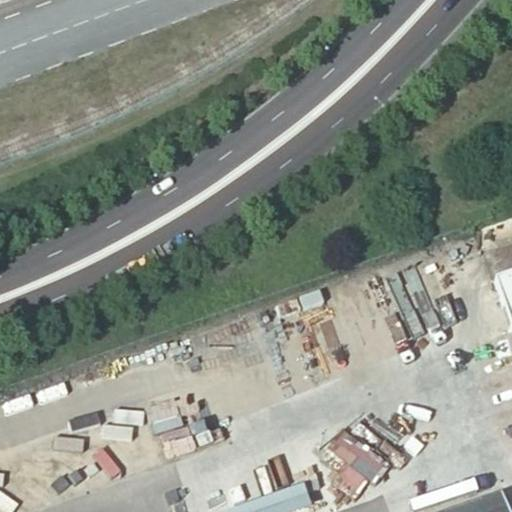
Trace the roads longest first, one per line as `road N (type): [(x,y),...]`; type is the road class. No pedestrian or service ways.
road 1 (secondary): [(0,318),(185,232),(326,134),(454,0)]
road 2 (secondary): [(400,0),(280,112),(213,160),(135,209),(0,272)]
